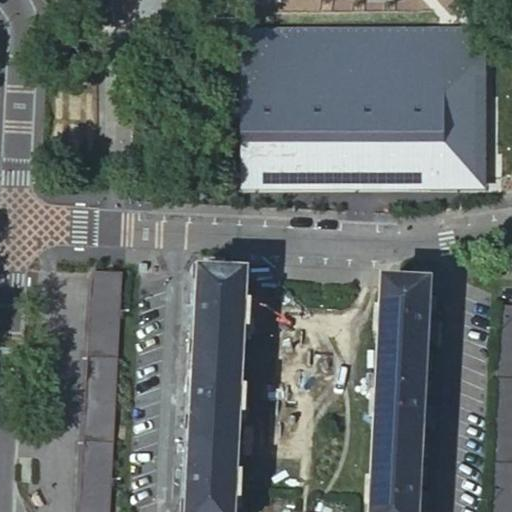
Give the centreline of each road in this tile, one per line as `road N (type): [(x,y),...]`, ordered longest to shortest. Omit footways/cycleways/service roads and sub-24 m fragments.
road 1 (residential): [(511,231),(429,246),(14,223)]
road 2 (residential): [(14,223),(0,507)]
road 3 (residential): [(14,223),(19,17),(7,0)]
